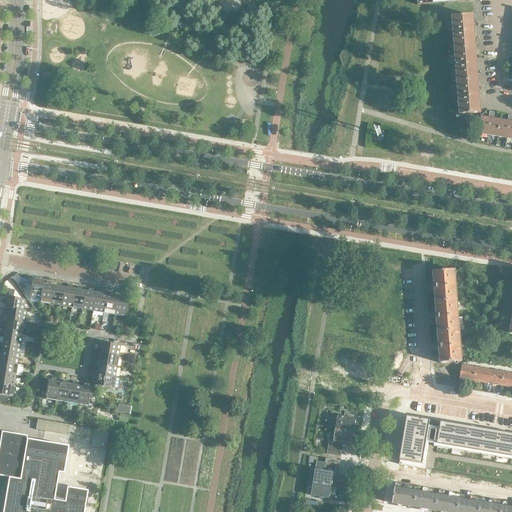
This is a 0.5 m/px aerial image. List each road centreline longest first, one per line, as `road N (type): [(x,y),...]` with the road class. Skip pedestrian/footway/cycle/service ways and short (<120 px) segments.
road 1 (tertiary): [(0,163),(511,249)]
road 2 (tertiary): [(511,209),(5,121)]
road 3 (residential): [(140,281),(0,258)]
road 4 (residential): [(511,494),(372,471)]
road 5 (residential): [(427,397),(417,265)]
road 6 (tertiary): [(5,121),(18,0)]
